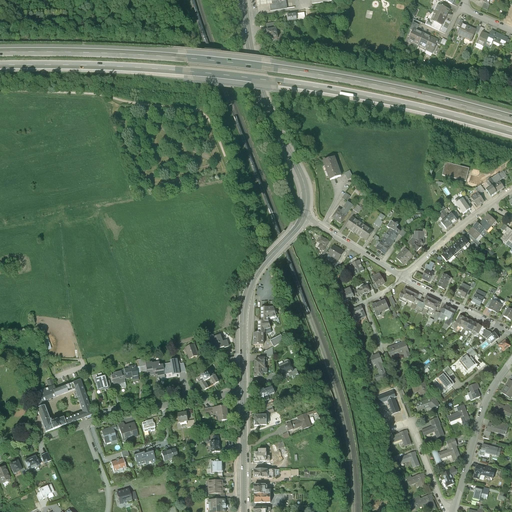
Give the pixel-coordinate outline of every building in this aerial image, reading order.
[(270,0),(271,4),(269,5),(271,11),(286,9),(285,0),(270,0)] [(434,13),(446,18),(450,10),(443,7),(437,4),(437,5),(434,13)] [(287,16),(288,22),(306,19),(305,13),(293,15),(292,14),(289,14),(289,16),(287,16)] [(434,23),(442,26),(446,18),(434,13),(430,21),(434,23)] [(431,29),(434,23),(430,21),(427,20),(424,26),(431,29)] [(413,29),(416,31),(419,26),(413,23),(409,30),(412,31),(413,29)] [(469,27),(462,24),(460,27),(456,36),(464,39),(469,27)] [(475,34),(480,36),(482,32),(483,29),(478,26),(476,30),(475,34)] [(476,30),(469,27),(464,39),(471,42),(475,34),(476,30)] [(276,29),(267,30),(268,39),(277,38),(276,29)] [(412,31),(407,41),(418,46),(424,34),(416,31),(413,29),(412,31)] [(489,35),(485,45),(490,48),(493,42),(504,47),(505,45),(508,38),(491,31),(489,35)] [(476,44),(484,48),(485,45),(489,35),(482,32),(480,36),(476,44)] [(431,37),(424,34),(418,46),(425,49),(431,37)] [(438,40),(431,37),(425,49),(433,53),(436,45),(438,40)] [(334,158),(323,162),(330,180),(341,176),(334,158)] [(472,168),(448,162),(445,175),(469,180),(472,168)] [(503,188),(499,181),(506,177),(503,172),(498,175),(498,174),(488,181),(490,184),(489,184),(496,193),(499,192),(501,190),(503,188)] [(354,187),(362,196),(364,194),(361,192),(362,191),(356,184),(354,187)] [(485,190),(490,197),(496,193),(489,184),(487,186),(489,188),(485,190)] [(475,190),(477,194),(478,193),(480,197),(483,195),(482,194),(485,192),(480,186),(478,188),(475,190)] [(350,196),(345,193),(342,199),(345,200),(347,201),(350,196)] [(475,204),(477,207),(484,202),(480,197),(478,193),(477,194),(471,198),(473,201),(472,203),(473,204),(475,204)] [(466,197),(463,199),(467,206),(471,204),(466,197)] [(463,199),(456,204),(463,215),(470,210),(467,206),(463,199)] [(336,215),(333,219),(338,221),(338,222),(341,224),(352,206),(347,203),(341,212),(338,210),(335,214),(336,215)] [(362,209),(357,205),(353,210),(358,214),(362,209)] [(437,217),(442,223),(446,219),(449,216),(444,210),(437,217)] [(449,216),(446,219),(452,226),(457,222),(455,219),(457,218),(453,213),(449,216)] [(381,214),(374,224),(380,228),(383,222),(381,221),(384,217),(381,214)] [(488,215),(483,220),(491,227),(495,222),(488,215)] [(346,227),(356,234),(362,225),(352,218),(346,227)] [(445,228),(447,230),(452,226),(446,219),(442,223),(441,223),(445,228)] [(486,232),(491,227),(483,220),(479,226),(484,230),(486,232)] [(393,223),(390,229),(399,235),(401,232),(396,229),(398,227),(393,223)] [(477,224),(472,229),(480,235),(484,230),(479,226),(477,224)] [(372,232),(362,225),(356,234),(366,241),(372,232)] [(390,229),(381,241),(390,247),(399,235),(390,229)] [(475,240),(480,235),(472,229),(468,234),(475,240)] [(511,231),(509,229),(506,232),(499,240),(503,243),(504,242),(505,244),(508,241),(511,243),(511,231)] [(414,250),(417,253),(422,248),(421,247),(424,245),(424,233),(423,233),(415,233),(415,236),(413,236),(413,239),(408,244),(412,248),(411,249),(412,250),(414,250)] [(468,234),(466,236),(480,248),(481,245),(475,240),(468,234)] [(329,242),(321,237),(317,243),(320,244),(318,248),(324,251),(329,242)] [(455,245),(460,250),(468,243),(463,238),(455,245)] [(381,241),(376,249),(385,255),(390,247),(381,241)] [(449,250),(454,256),(460,250),(455,245),(449,250)] [(333,246),(328,255),(338,261),(344,252),(333,246)] [(405,249),(396,258),(404,266),(413,257),(410,254),(406,250),(405,249)] [(447,263),(454,256),(449,250),(442,257),(447,263)] [(357,262),(350,265),(354,275),(364,271),(359,261),(357,262)] [(426,271),(422,279),(429,283),(434,274),(431,273),(432,270),(432,269),(434,265),(430,263),(429,266),(427,265),(425,269),(427,270),(426,271)] [(335,271),(331,266),(325,269),(328,275),(335,271)] [(379,274),(371,278),(377,288),(385,284),(379,274)] [(443,275),(437,287),(444,291),(447,285),(449,286),(452,279),(443,275)] [(367,286),(356,291),(359,297),(370,292),(367,286)] [(460,288),(456,296),(459,298),(460,296),(464,298),(468,291),(460,288)] [(346,294),(342,296),(343,298),(345,302),(348,300),(349,302),(352,301),(351,299),(354,298),(353,296),(351,290),(350,289),(344,291),(346,294)] [(407,300),(411,293),(405,289),(399,300),(403,302),(404,299),(407,300)] [(485,295),(478,291),(471,304),(475,305),(475,304),(480,307),(485,295)] [(418,296),(411,293),(407,300),(414,304),(417,298),(418,296)] [(423,304),(429,308),(433,300),(427,297),(424,301),(423,304)] [(421,299),(420,300),(417,306),(415,310),(421,313),(424,308),(428,310),(429,308),(423,304),(424,301),(421,299)] [(439,303),(433,300),(429,308),(432,309),(431,312),(434,314),(439,303)] [(375,304),(371,306),(376,318),(380,316),(379,314),(388,310),(384,301),(375,305),(375,304)] [(502,307),(492,302),(488,309),(488,310),(498,315),(502,307)] [(444,320),(445,319),(450,309),(445,306),(441,314),(439,318),(442,319),(444,320)] [(365,317),(361,307),(351,311),(351,312),(354,317),(349,320),(350,323),(351,324),(352,323),(356,321),(365,317)] [(261,308),(261,321),(268,321),(268,319),(276,316),(274,308),(273,308),(270,308),(264,308),(261,308)] [(455,312),(450,309),(445,319),(447,320),(445,324),(448,327),(450,324),(451,325),(453,320),(451,319),(455,312)] [(511,318),(511,311),(508,309),(503,317),(510,321),(511,318)] [(456,324),(461,326),(465,319),(460,316),(457,323),(456,324)] [(471,321),(465,319),(461,326),(460,328),(463,330),(460,336),(463,337),(466,331),(471,321)] [(258,321),(258,333),(263,333),(265,333),(265,330),(265,329),(270,328),(268,321),(261,321),(258,321)] [(457,323),(454,321),(451,328),(454,330),(453,331),(455,333),(458,327),(460,328),(461,326),(456,324),(457,323)] [(466,331),(471,334),(476,324),(471,321),(466,331)] [(482,327),(476,324),(471,334),(474,336),(478,338),(479,335),(478,335),(482,327)] [(254,333),(254,345),(263,345),(263,333),(258,333),(254,333)] [(494,334),(492,335),(487,340),(491,345),(495,342),(499,339),(494,334)] [(214,337),(209,339),(211,344),(215,343),(217,348),(224,346),(224,347),(228,346),(226,340),(222,342),(220,335),(214,337)] [(281,335),(270,341),(274,347),(284,341),(281,335)] [(47,339),(40,341),(43,352),(50,350),(47,339)] [(505,341),(502,343),(498,346),(503,353),(510,347),(505,341)] [(410,357),(404,343),(402,344),(388,349),(392,360),(404,355),(405,359),(410,357)] [(194,345),(185,348),(189,359),(198,356),(194,345)] [(468,355),(459,362),(467,372),(476,365),(472,359),(476,356),(471,348),(466,352),(468,355)] [(364,352),(367,359),(373,356),(370,349),(364,352)] [(379,354),(373,356),(367,359),(365,360),(368,368),(375,365),(379,375),(375,377),(377,383),(388,379),(382,364),(383,363),(379,354)] [(254,360),(254,369),(265,369),(265,362),(268,362),(268,358),(258,358),(258,360),(254,360)] [(162,365),(164,375),(172,373),(173,376),(176,375),(177,378),(177,375),(180,375),(180,373),(186,372),(184,363),(180,364),(180,362),(178,362),(177,360),(170,361),(171,363),(162,365)] [(293,371),(289,361),(287,360),(284,361),(283,364),(284,364),(278,367),(282,376),(288,374),(293,371)] [(145,367),(146,372),(147,375),(150,375),(150,376),(153,375),(153,376),(156,376),(157,379),(164,381),(165,379),(164,375),(162,365),(159,365),(158,362),(151,363),(151,362),(148,363),(148,361),(144,362),(145,367)] [(124,370),(125,373),(126,379),(137,377),(137,374),(136,368),(136,366),(128,368),(129,370),(124,370)] [(445,373),(436,380),(444,392),(454,385),(448,378),(453,374),(448,367),(443,371),(445,373)] [(267,369),(265,369),(254,369),(254,378),(263,378),(263,374),(267,374),(267,369)] [(298,374),(296,369),(293,371),(288,374),(290,378),(298,374)] [(197,379),(204,392),(211,388),(210,386),(208,387),(205,383),(212,379),(215,385),(219,383),(215,376),(215,377),(212,372),(208,375),(206,371),(200,375),(201,376),(197,379)] [(113,376),(112,376),(111,376),(111,378),(114,387),(120,385),(120,384),(125,383),(124,379),(124,377),(122,377),(121,374),(121,372),(113,374),(113,376)] [(98,391),(108,388),(105,376),(95,378),(96,383),(98,391)] [(79,381),(55,390),(51,380),(47,381),(49,388),(30,395),(36,409),(39,417),(45,432),(45,433),(65,425),(92,415),(79,381)] [(511,382),(509,380),(509,381),(500,393),(510,399),(511,396),(511,382)] [(424,381),(410,386),(414,395),(418,393),(420,398),(429,394),(424,381)] [(477,384),(468,387),(470,393),(468,394),(471,401),(480,398),(477,390),(479,389),(477,384)] [(257,394),(254,394),(254,402),(264,401),(264,398),(275,394),(272,387),(264,390),(257,390),(257,394)] [(393,391),(377,397),(380,404),(387,401),(392,415),(400,412),(394,398),(395,398),(393,391)] [(439,406),(434,398),(415,405),(417,412),(429,408),(434,411),(439,406)] [(504,407),(496,403),(493,409),(497,411),(497,412),(510,418),(511,413),(511,411),(509,410),(504,407)] [(464,405),(457,408),(458,413),(448,417),(450,423),(460,419),(466,432),(469,431),(468,428),(469,428),(468,423),(470,422),(464,405)] [(227,406),(213,408),(214,413),(219,413),(220,422),(229,421),(227,406)] [(213,407),(205,408),(206,415),(214,414),(214,413),(213,408),(213,407)] [(187,413),(177,414),(178,423),(180,422),(180,425),(187,424),(187,427),(195,427),(194,420),(188,421),(187,413)] [(298,421),(285,426),(288,432),(302,426),(303,430),(311,427),(307,416),(306,414),(297,418),(298,421)] [(267,416),(255,416),(255,426),(260,426),(267,426),(267,423),(267,416)] [(45,432),(39,417),(35,418),(41,434),(45,432)] [(11,427),(23,425),(22,418),(10,420),(11,427)] [(438,418),(429,422),(431,427),(421,431),(424,437),(434,432),(437,439),(444,436),(441,430),(439,425),(440,424),(438,418)] [(152,420),(145,422),(145,423),(142,423),(144,432),(151,431),(154,431),(154,428),(155,428),(154,424),(153,424),(152,420)] [(123,423),(118,424),(123,441),(138,437),(134,423),(124,426),(123,423)] [(491,432),(504,436),(506,429),(507,428),(497,425),(488,423),(487,430),(485,430),(483,438),(488,440),(491,432)] [(384,436),(391,433),(390,430),(388,426),(382,428),(384,436)] [(112,428),(101,431),(105,445),(116,441),(113,432),(112,428)] [(392,437),(390,438),(391,439),(392,443),(402,440),(404,447),(411,444),(407,434),(408,434),(407,431),(399,434),(400,434),(392,437)] [(436,449),(431,451),(436,465),(441,463),(440,460),(451,456),(453,462),(460,459),(455,446),(456,445),(454,439),(446,442),(449,450),(438,454),(436,449)] [(219,441),(210,443),(212,453),(220,452),(219,441)] [(283,442),(272,446),(274,451),(280,449),(285,447),(283,442)] [(481,451),(480,452),(485,454),(499,457),(501,449),(497,448),(491,447),(483,445),(481,451)] [(162,453),(164,461),(177,457),(175,449),(162,453)] [(258,454),(255,454),(254,463),(259,463),(259,462),(270,462),(269,457),(267,457),(267,454),(266,454),(266,450),(261,450),(258,451),(258,454)] [(152,451),(143,453),(146,463),(147,465),(155,462),(152,451)] [(143,452),(134,454),(137,466),(146,463),(143,453),(143,452)] [(407,455),(400,458),(398,459),(401,465),(410,462),(413,469),(419,466),(415,456),(416,456),(415,452),(407,455)] [(47,453),(41,456),(44,464),(51,461),(47,453)] [(399,455),(390,458),(391,464),(394,463),(394,461),(398,459),(400,458),(399,457),(399,455)] [(35,458),(25,463),(29,472),(39,467),(35,458)] [(123,460),(111,464),(114,472),(125,469),(123,460)] [(216,461),(211,461),(211,474),(216,473),(216,475),(222,474),(222,466),(222,461),(219,461),(218,460),(217,460),(216,461)] [(17,462),(10,465),(14,474),(22,471),(21,470),(17,462)] [(485,469),(477,466),(474,479),(478,480),(480,475),(493,479),(495,471),(491,470),(485,469)] [(449,472),(442,474),(446,484),(445,484),(446,488),(454,485),(452,477),(457,475),(456,474),(458,473),(457,470),(455,471),(454,467),(448,469),(449,472)] [(4,468),(0,469),(0,481),(1,484),(9,480),(4,468)] [(275,470),(254,470),(254,478),(268,478),(269,479),(272,479),(272,478),(274,478),(274,476),(275,476),(275,470)] [(407,480),(407,481),(409,486),(418,483),(421,490),(427,487),(423,477),(424,477),(423,474),(416,476),(416,477),(411,478),(407,480)] [(51,485),(38,490),(40,492),(43,500),(47,498),(46,496),(54,492),(51,485)] [(266,485),(254,485),(254,494),(270,494),(270,491),(266,491),(266,485)] [(478,489),(475,489),(471,502),(479,504),(480,502),(482,502),(483,499),(487,500),(489,491),(489,490),(483,488),(483,491),(478,489)] [(128,489),(117,492),(120,505),(132,501),(131,500),(129,493),(128,489)] [(270,494),(254,494),(254,503),(270,503),(270,494)] [(412,503),(408,505),(411,510),(426,504),(429,511),(436,509),(431,498),(433,498),(431,495),(424,498),(421,500),(419,497),(411,500),(412,503)] [(215,500),(209,500),(208,511),(224,511),(225,500),(224,500),(215,500)]
